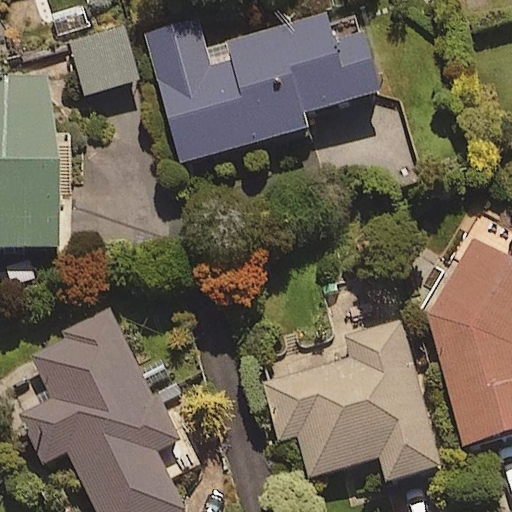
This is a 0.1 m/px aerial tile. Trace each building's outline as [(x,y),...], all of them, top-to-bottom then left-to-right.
[(383,97),(366,33),(338,41),(332,17),(208,50),(200,23),(148,37),(182,166),(312,132),(308,117),(383,97)] [(141,83),(126,30),(71,45),(86,98),(141,83)] [(0,252),(62,251),(58,80),(0,81),(0,252)] [(511,261),(479,242),(429,320),(467,450),(511,437),(511,261)] [(178,446),(110,313),(63,337),(67,344),(0,378),(45,467),(69,455),(98,511),(186,511),(158,456),(178,446)] [(441,473),(405,324),(346,338),(351,359),(269,378),(284,439),(298,435),(309,479),(380,462),(386,486),(441,473)]
